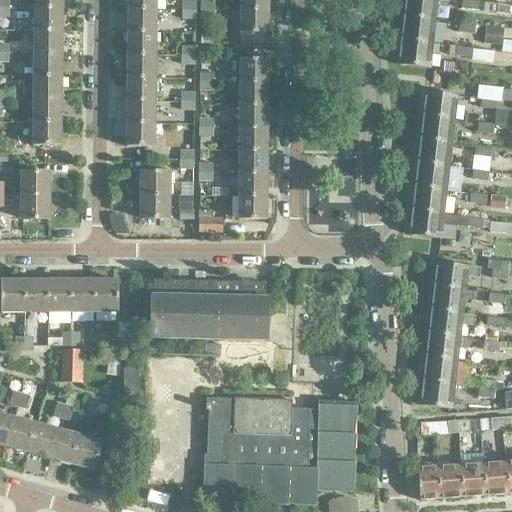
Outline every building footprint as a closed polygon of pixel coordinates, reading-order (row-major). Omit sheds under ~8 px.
[(0,0),(0,8),(10,9),(9,0),(0,0)] [(33,0),(34,9),(62,10),(62,0),(33,0)] [(127,0),(127,11),(155,11),(155,0),(127,0)] [(239,0),(239,11),(267,11),(267,0),(239,0)] [(406,0),(404,18),(435,22),(437,0),(406,0)] [(180,2),(180,12),(194,12),(194,2),(180,2)] [(200,2),(200,12),(214,12),(214,2),(200,2)] [(477,3),(460,2),(459,11),(475,13),(477,3)] [(511,15),(511,5),(488,6),(488,16),(511,15)] [(0,8),(0,18),(10,18),(10,9),(0,8)] [(22,23),(22,32),(33,32),(62,32),(62,10),(34,9),(34,19),(26,19),(22,23)] [(127,11),(127,33),(155,33),(155,11),(127,11)] [(267,11),(239,11),(239,34),(267,35),(267,11)] [(194,21),(194,12),(180,12),(180,21),(194,21)] [(214,21),(214,12),(200,12),(200,21),(214,21)] [(404,18),(401,42),(432,45),(435,22),(404,18)] [(474,27),(458,25),(456,35),(473,37),(474,27)] [(33,55),(61,55),(62,32),(33,32),(33,55)] [(155,33),(127,33),(127,56),(155,56),(155,33)] [(496,50),(511,52),(511,40),(498,38),(496,50)] [(439,46),(432,45),(401,42),(398,66),(429,70),(431,54),(438,55),(439,46)] [(0,44),(0,54),(9,54),(9,45),(0,44)] [(179,48),(179,57),(194,58),(194,48),(179,48)] [(470,51),(455,49),(454,59),(469,61),(470,51)] [(472,65),(493,64),(492,51),(472,53),(472,65)] [(0,54),(0,63),(9,64),(9,54),(0,54)] [(33,55),(33,77),(61,78),(61,55),(33,55)] [(127,56),(127,78),(154,78),(155,56),(127,56)] [(193,67),(194,58),(179,57),(179,67),(193,67)] [(225,84),(239,84),(266,84),(267,61),(239,60),(239,71),(225,71),(225,84)] [(200,61),(199,77),(213,77),(213,61),(200,61)] [(33,100),(61,100),(61,78),(33,77),(33,100)] [(213,93),(213,77),(199,77),(199,93),(213,93)] [(154,78),(127,78),(126,101),(154,101),(154,78)] [(266,106),(266,84),(239,84),(239,97),(232,97),(231,107),(239,107),(239,106),(266,106)] [(0,100),(9,100),(9,91),(0,90),(0,100)] [(179,94),(179,103),(193,103),(193,94),(179,94)] [(423,118),(453,122),(456,98),(426,94),(423,118)] [(8,109),(9,100),(0,100),(0,119),(5,119),(5,109),(8,109)] [(33,100),(32,123),(61,123),(61,100),(33,100)] [(496,102),(480,100),(479,110),(495,112),(496,102)] [(126,101),(126,123),(154,123),(154,101),(126,101)] [(193,113),(193,103),(179,103),(178,113),(193,113)] [(239,129),(266,129),(266,106),(239,106),(239,107),(239,129)] [(423,118),(420,142),(451,145),(453,122),(423,118)] [(199,120),(199,129),(213,129),(213,120),(199,120)] [(61,123),(32,123),(32,146),(60,147),(61,123)] [(154,123),(126,123),(126,146),(154,147),(154,123)] [(493,126),(477,124),(476,134),(492,136),(493,126)] [(213,138),(213,129),(199,129),(199,138),(213,138)] [(239,129),(238,151),(266,152),(266,129),(239,129)] [(420,142),(417,165),(448,169),(451,145),(420,142)] [(491,150),(475,148),(473,158),(489,160),(491,150)] [(238,174),(266,174),(266,152),(238,151),(238,174)] [(180,152),(180,161),(194,161),(194,152),(180,152)] [(194,161),(180,161),(180,169),(194,169),(194,161)] [(199,165),(199,174),(212,174),(212,165),(199,165)] [(415,188),(445,192),(448,169),(417,165),(415,188)] [(469,180),(469,169),(449,170),(450,181),(469,180)] [(488,174),(472,172),(470,181),(487,183),(488,174)] [(21,196),(47,197),(48,174),(21,173),(21,196)] [(140,196),(168,196),(169,173),(141,173),(140,196)] [(212,183),(212,174),(199,174),(199,183),(212,183)] [(238,174),(238,196),(266,197),(266,174),(238,174)] [(415,188),(412,212),(442,215),(445,192),(415,188)] [(485,197),(469,195),(468,205),(484,207),(485,197)] [(47,197),(21,196),(20,219),(47,220),(47,197)] [(168,196),(140,196),(140,219),(168,220),(168,196)] [(266,197),(238,196),(238,220),(265,220),(266,197)] [(505,212),(507,199),(488,196),(486,209),(505,212)] [(179,197),(179,211),(192,211),(192,197),(179,197)] [(192,211),(179,211),(179,221),(192,220),(192,211)] [(211,211),(198,211),(198,232),(221,232),(222,219),(211,219),(211,211)] [(412,212),(411,220),(409,236),(440,240),(441,226),(466,228),(467,219),(442,217),(442,215),(412,212)] [(467,219),(466,228),(482,230),(483,221),(467,219)] [(11,230),(11,240),(23,240),(23,230),(11,230)] [(480,268),(437,263),(434,287),(465,291),(467,278),(479,279),(480,268)] [(506,280),(508,271),(492,269),(491,278),(506,280)] [(0,313),(24,314),(24,282),(0,281),(0,313)] [(47,281),(24,282),(24,314),(47,314),(47,281)] [(70,281),(47,281),(47,314),(70,314),(70,281)] [(93,314),(93,281),(70,281),(70,314),(93,314)] [(117,281),(93,281),(93,314),(117,314),(117,281)] [(265,284),(178,282),(154,281),(153,297),(151,297),(150,339),(265,343),(266,300),(264,300),(265,284)] [(465,291),(434,287),(431,311),(462,315),(464,300),(487,303),(488,294),(465,291)] [(346,290),(300,290),(298,332),(346,332),(346,290)] [(505,295),(488,294),(487,303),(504,305),(505,295)] [(431,311),(428,335),(459,338),(461,325),(472,326),(473,316),(462,315),(431,311)] [(507,320),(502,319),(486,317),(485,327),(506,329),(507,320)] [(30,337),(24,337),(24,351),(32,351),(32,347),(46,347),(46,326),(30,326),(30,337)] [(60,347),(69,347),(69,333),(60,333),(60,347)] [(79,333),(69,333),(69,347),(79,347),(79,333)] [(459,338),(428,335),(426,358),(457,362),(458,348),(470,350),(471,340),(459,338)] [(117,336),(109,337),(109,351),(118,351),(117,336)] [(13,351),(24,351),(24,337),(13,337),(13,351)] [(483,341),(482,350),(498,352),(499,343),(496,342),(496,339),(485,337),(484,341),(483,341)] [(325,342),(326,377),(342,376),(342,362),(341,342),(325,342)] [(82,353),(62,353),(61,384),(81,384),(82,353)] [(426,358),(423,382),(454,386),(457,362),(426,358)] [(151,365),(147,443),(177,444),(179,366),(151,365)] [(137,370),(122,370),(122,392),(137,392),(137,370)] [(420,407),(451,410),(454,386),(423,382),(420,407)] [(495,391),(479,389),(478,398),(494,399),(495,391)] [(7,406),(15,409),(19,394),(11,392),(7,406)] [(28,396),(19,394),(15,409),(24,411),(28,396)] [(316,491),(350,493),(354,404),(317,402),(317,416),(290,415),(291,404),(206,399),(205,405),(204,405),(204,411),(207,411),(205,457),(210,457),(209,466),(203,466),(202,500),(315,506),(316,491)] [(51,418),(59,421),(63,406),(55,404),(51,418)] [(72,408),(63,406),(59,421),(68,423),(72,408)] [(94,415),(85,412),(82,426),(90,428),(94,415)] [(0,445),(6,447),(14,419),(0,414),(0,445)] [(28,453),(35,424),(14,419),(6,447),(28,453)] [(510,419),(500,420),(501,432),(511,432),(510,419)] [(491,433),(501,432),(500,420),(490,420),(491,433)] [(467,422),(457,423),(458,436),(468,435),(467,422)] [(447,437),(458,436),(457,423),(446,423),(447,437)] [(35,424),(28,453),(49,459),(57,430),(35,424)] [(414,425),(414,437),(425,437),(425,424),(414,425)] [(57,430),(49,459),(71,465),(79,436),(57,430)] [(79,436),(71,465),(94,471),(102,442),(79,436)] [(438,463),(416,465),(419,501),(440,500),(438,468),(438,463)] [(505,464),(483,465),(486,497),(508,495),(505,464)] [(486,497),(483,465),(460,466),(463,498),(486,497)] [(460,466),(438,468),(440,500),(463,498),(460,466)] [(344,506),(347,508),(352,500),(347,497),(337,498),(333,501),(339,508),(342,506),(343,508),(344,506)]
